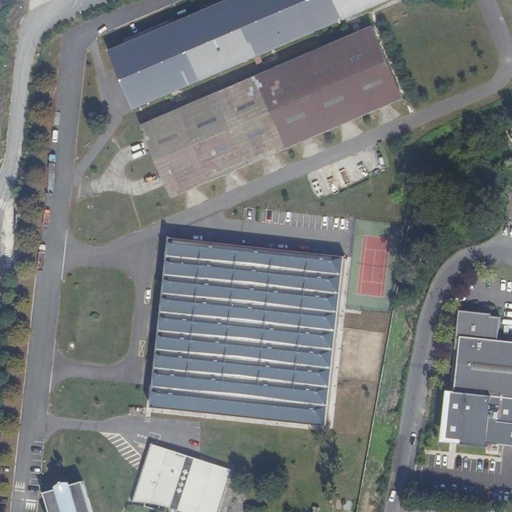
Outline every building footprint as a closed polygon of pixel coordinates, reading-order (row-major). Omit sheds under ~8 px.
[(227,0),(110,50),(135,107),(387,0),(227,0)] [(375,25),(142,125),(154,152),(162,170),(167,183),(173,198),(187,192),(197,188),(228,174),(237,171),(263,159),(275,154),(302,143),(312,138),(341,126),(352,121),(379,109),(391,105),(404,99),(406,98),(375,25)] [(346,258),(170,238),(151,406),(327,426),(346,258)] [(509,318),(497,316),(479,314),(480,310),(461,308),(458,335),(462,336),(460,348),(455,390),(511,397),(511,341),(506,341),(509,318)] [(217,511),(231,470),(151,444),(133,502),(137,503),(155,505),(172,509),(181,511),(217,511)] [(92,511),(83,482),(68,486),(67,482),(59,485),(60,488),(44,493),(50,511),(92,511)]
